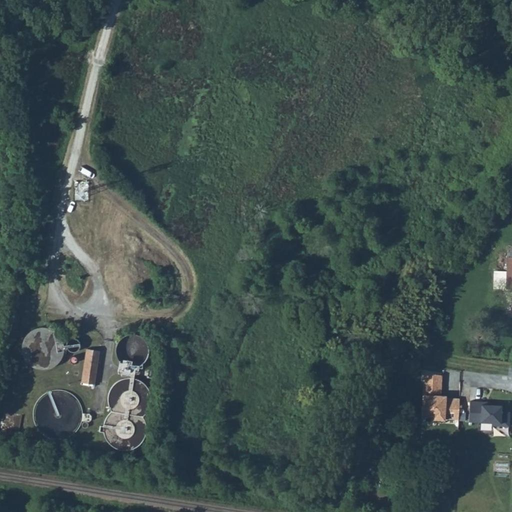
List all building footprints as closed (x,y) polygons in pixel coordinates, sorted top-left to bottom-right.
[(21,345),(21,353),(25,361),(30,367),(38,370),(46,370),(54,367),(60,360),(63,352),(63,344),(59,336),(52,330),(44,328),(36,329),(29,332),(24,338),(21,345)] [(115,348),(115,354),(117,360),(121,365),(127,368),(134,368),(140,366),(145,362),(148,356),(148,349),(145,342),(140,338),(134,335),(128,336),(122,338),(118,343),(115,348)] [(66,348),(67,350),(70,352),(73,353),(76,352),(78,351),(79,348),(80,346),(79,343),(78,341),(76,340),(73,339),(70,339),(68,341),(66,343),(66,345),(66,348)] [(79,385),(96,387),(101,351),(84,349),(79,385)] [(442,378),(426,376),(424,419),(437,419),(437,422),(446,423),(446,422),(456,422),(456,401),(441,400),(442,378)] [(109,410),(111,412),(111,413),(105,419),(103,427),(103,434),(106,441),(111,447),(118,450),(127,451),(136,448),(142,441),(145,433),(145,424),(141,417),(147,412),(150,404),(149,396),(146,389),(141,383),(133,379),(125,379),(118,382),(111,387),(108,394),(107,402),(109,410)] [(33,415),(35,424),(40,432),(49,437),(59,439),(68,437),(76,431),(81,422),(82,412),(80,403),(73,395),(65,391),(55,390),(46,393),(39,398),(34,406),(33,415)] [(482,404),(470,403),(470,423),(493,424),(493,427),(510,428),(511,414),(502,413),(502,407),(482,406),(482,404)]
